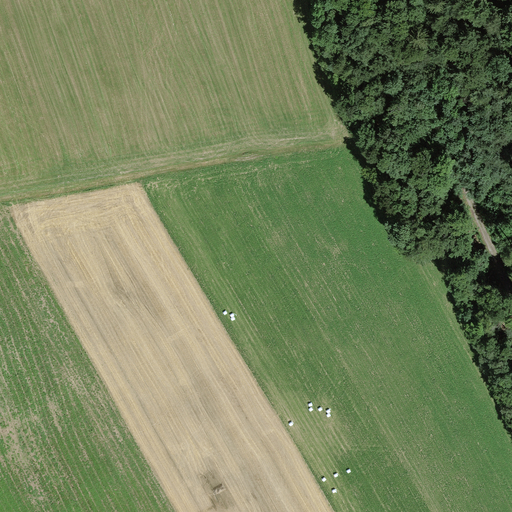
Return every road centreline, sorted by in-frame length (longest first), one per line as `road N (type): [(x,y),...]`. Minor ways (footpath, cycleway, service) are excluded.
road 1 (track): [(0,205),(328,137)]
road 2 (track): [(511,290),(457,160),(416,0)]
